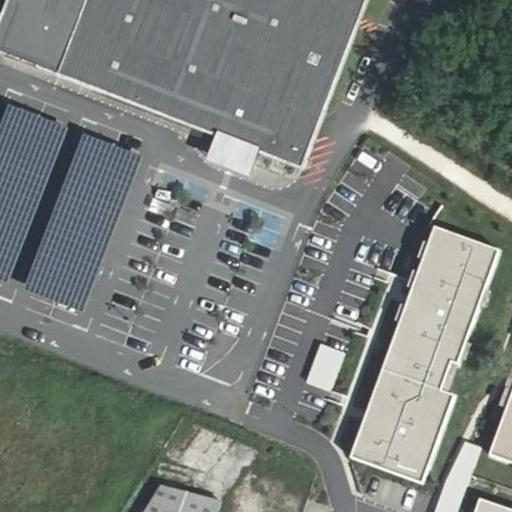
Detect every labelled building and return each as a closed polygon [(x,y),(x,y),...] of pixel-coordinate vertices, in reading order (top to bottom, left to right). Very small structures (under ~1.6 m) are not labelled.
[(91,0),(13,0),(0,33),(0,53),(61,77),(91,0)] [(91,0),(61,77),(226,141),(218,162),(251,174),(258,154),(307,173),(374,0),(91,0)] [(9,106),(0,138),(0,195),(7,198),(2,215),(35,224),(64,121),(9,106)] [(87,312),(142,154),(85,134),(30,292),(87,312)] [(501,253),(436,230),(354,457),(426,483),(457,397),(449,395),(501,253)] [(511,388),(488,453),(511,461),(511,388)] [(460,511),(483,449),(466,442),(447,479),(433,511),(460,511)] [(193,484),(221,491),(227,469),(200,461),(193,484)] [(220,511),(224,504),(223,504),(204,499),(185,494),(168,489),(164,488),(147,511),(220,511)] [(511,511),(481,501),(477,511),(511,511)]
